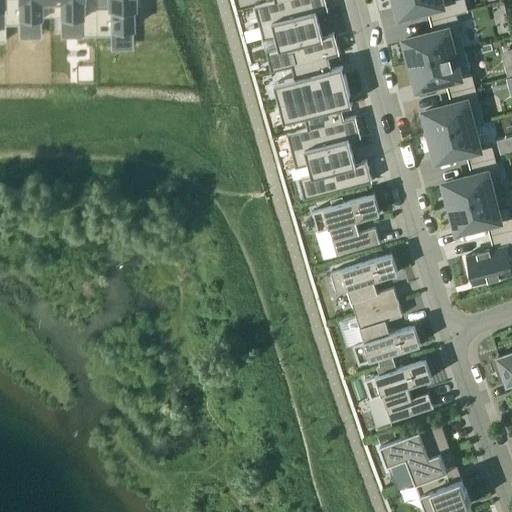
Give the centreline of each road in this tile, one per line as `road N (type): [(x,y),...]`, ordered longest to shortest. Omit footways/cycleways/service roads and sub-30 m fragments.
road 1 (residential): [(448,334),(360,0)]
road 2 (residential): [(511,503),(448,334)]
